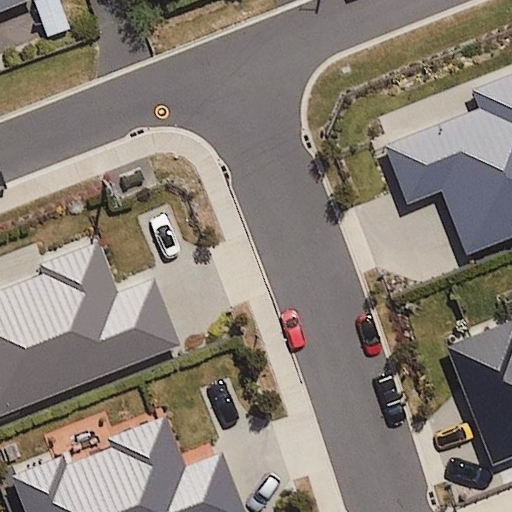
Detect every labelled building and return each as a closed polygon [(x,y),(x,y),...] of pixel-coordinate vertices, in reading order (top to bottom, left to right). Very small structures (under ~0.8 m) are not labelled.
[(30,0),(46,36),(69,27),(57,0),(30,0)] [(511,70),(470,87),(477,107),(386,142),(409,200),(443,187),(468,251),(511,233),(511,70)] [(0,418),(187,345),(158,272),(118,287),(100,241),(41,264),(44,273),(0,289),(0,418)] [(511,458),(511,318),(444,345),(490,467),(511,458)] [(63,454),(11,475),(25,511),(246,511),(223,451),(188,464),(168,413),(108,436),(112,445),(67,463),(63,454)]
